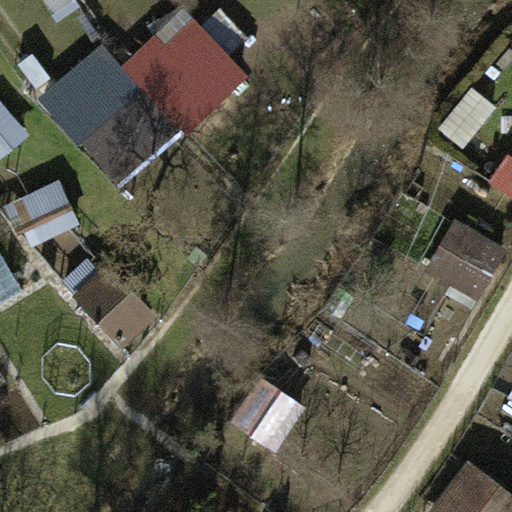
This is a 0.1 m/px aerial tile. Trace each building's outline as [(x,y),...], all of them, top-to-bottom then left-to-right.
[(241,0),(229,12),(272,53),(323,0),(241,0)] [(160,29),(127,66),(143,81),(87,143),(136,186),(249,60),(199,16),(176,43),(160,29)] [(511,255),(465,229),(437,278),(487,306),(511,263),(511,255)] [(116,274),(90,299),(137,350),(164,325),(116,274)] [(240,424),(286,449),(312,402),(265,377),(240,424)] [(473,478),(449,511),(499,511),(507,501),(473,478)]
